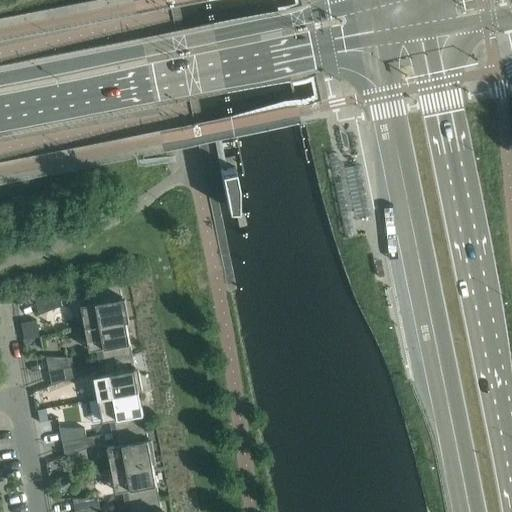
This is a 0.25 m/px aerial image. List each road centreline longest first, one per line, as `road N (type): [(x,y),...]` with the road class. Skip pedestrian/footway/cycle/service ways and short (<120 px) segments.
road 1 (secondary): [(376,39),(472,511)]
road 2 (secondary): [(511,496),(427,31)]
road 3 (secondary): [(0,115),(376,39)]
road 4 (secondary): [(371,2),(0,78)]
road 5 (residential): [(39,511),(15,386)]
